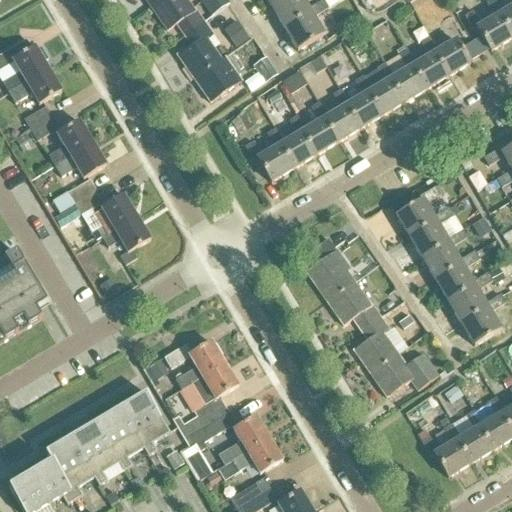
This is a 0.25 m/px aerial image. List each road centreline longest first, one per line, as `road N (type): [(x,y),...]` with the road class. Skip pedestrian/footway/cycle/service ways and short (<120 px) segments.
road 1 (residential): [(219,262),(61,0)]
road 2 (residential): [(368,511),(219,262)]
road 3 (residential): [(463,371),(340,195)]
road 4 (residential): [(340,195),(511,90)]
road 5 (residential): [(0,196),(91,340)]
road 6 (residential): [(91,340),(219,262)]
road 7 (residential): [(219,262),(340,195)]
